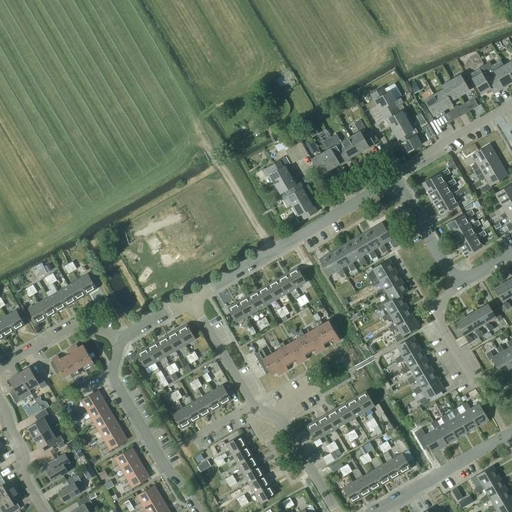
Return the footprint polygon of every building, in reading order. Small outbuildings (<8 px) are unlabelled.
[(489,62),(484,65),(499,90),(504,87),(503,86),(511,81),(511,78),(504,65),(501,60),(492,66),(489,62)] [(499,90),(484,65),(478,68),(479,69),(470,74),(481,94),(491,88),(494,93),(499,90)] [(461,75),(451,80),(460,96),(470,90),(461,75)] [(444,90),(450,101),(460,96),(451,80),(442,86),(444,89),(444,90)] [(391,91),(387,93),(383,87),(371,94),(375,101),(376,100),(381,109),(380,110),(383,115),(397,107),(397,106),(403,102),(400,97),(396,100),(391,91)] [(450,101),(444,90),(434,95),(443,110),(452,105),(450,101)] [(443,110),(434,95),(425,101),(434,116),(439,113),(441,117),(442,117),(446,115),(443,110)] [(474,98),(470,101),(475,108),(479,106),(474,98)] [(408,120),(402,111),(405,109),(402,104),(397,107),(383,115),(386,120),(387,120),(393,129),(408,120)] [(469,112),(465,104),(461,106),(465,114),(469,112)] [(460,117),(455,109),(452,112),(456,119),(460,117)] [(451,123),(446,115),(442,117),(447,125),(451,123)] [(400,144),(401,144),(416,135),(419,133),(410,119),(408,120),(393,129),(398,138),(397,139),(400,144)] [(355,124),(359,132),(350,137),(359,152),(369,147),(370,148),(375,145),(372,139),(368,133),(361,120),(355,124)] [(437,135),(443,132),(436,120),(430,123),(437,135)] [(312,122),(305,126),(312,137),(318,134),(312,122)] [(428,124),(423,127),(431,140),(436,137),(428,124)] [(336,134),(331,137),(345,162),(350,159),(350,158),(359,152),(350,137),(341,142),(336,134)] [(401,144),(407,153),(409,152),(413,150),(422,144),(416,135),(401,144)] [(327,150),(321,154),(330,169),(340,163),(340,164),(345,162),(331,137),(322,142),(327,150)] [(312,139),(306,142),(311,151),(318,148),(312,139)] [(296,145),(303,157),(308,154),(301,142),(296,145)] [(474,169),(479,166),(478,164),(495,154),(489,143),(472,153),(477,161),(471,165),(474,169)] [(291,148),(298,160),(303,157),(296,145),(291,148)] [(293,164),(298,160),(291,148),(285,151),(293,164)] [(330,169),(321,154),(311,159),(320,174),(330,169)] [(480,180),(485,177),(484,174),(501,164),(495,154),(478,164),(479,166),(483,172),(477,175),(480,180)] [(290,175),(285,166),(290,163),(286,157),(279,161),(264,170),(267,176),(269,175),(275,184),(290,175)] [(453,160),(447,163),(450,168),(455,165),(453,160)] [(507,175),(502,166),(501,164),(484,174),(485,177),(489,182),(483,186),(486,190),(492,187),(491,185),(507,175)] [(422,183),(429,194),(446,183),(442,177),(450,172),(447,168),(422,183)] [(275,184),(281,194),(286,191),(286,190),(296,184),(290,175),(275,184)] [(429,194),(435,204),(452,194),(448,188),(456,183),(453,179),(446,183),(429,194)] [(287,197),(292,207),(308,198),(302,188),(303,187),(300,182),(296,184),(286,190),(286,191),(281,194),(284,199),(287,197)] [(497,209),(502,206),(501,203),(511,196),(511,182),(511,183),(495,193),(500,201),(494,204),(497,209)] [(452,194),(435,204),(441,214),(458,204),(454,198),(462,193),(469,189),(466,185),(459,189),(452,194)] [(503,219),(508,216),(507,214),(511,210),(511,196),(501,203),(502,206),(506,211),(500,215),(503,219)] [(308,198),(292,207),(298,216),(301,215),(304,220),(317,212),(314,207),(313,207),(308,198)] [(446,224),(453,235),(470,225),(466,218),(474,214),(471,210),(446,224)] [(453,235),(458,245),(476,234),(472,229),(480,224),(478,220),(470,225),(453,235)] [(382,222),(373,227),(371,228),(381,245),(383,243),(389,240),(393,246),(398,244),(394,237),(391,238),(382,222)] [(387,250),(383,243),(381,245),(371,228),(361,234),(371,251),(373,250),(379,246),(383,253),(387,250)] [(476,234),(458,245),(465,256),(482,246),(478,239),(486,234),(483,230),(476,234)] [(377,256),(373,250),(371,251),(361,234),(351,240),(360,257),(363,256),(368,252),(372,259),(377,256)] [(367,262),(363,256),(360,257),(351,240),(340,247),(350,263),(352,262),(358,258),(362,265),(367,262)] [(356,268),(352,262),(350,263),(340,247),(330,253),(340,269),(342,268),(348,264),(352,271),(356,268)] [(346,275),(342,268),(340,269),(330,253),(319,259),(329,276),(337,271),(341,277),(346,275)] [(374,286),(380,282),(379,280),(396,270),(389,259),(373,269),(378,277),(371,281),(374,286)] [(72,262),(68,264),(73,271),(77,269),(72,262)] [(73,271),(68,264),(64,266),(69,273),(73,271)] [(38,266),(34,268),(39,277),(43,275),(48,273),(44,265),(39,267),(38,266)] [(297,267),(287,273),(296,288),(306,282),(297,267)] [(377,291),(379,294),(380,296),(386,292),(385,290),(402,280),(396,270),(379,280),(380,282),(383,288),(377,291)] [(53,273),(49,276),(53,283),(57,280),(53,273)] [(287,273),(277,279),(286,294),(296,288),(287,273)] [(88,274),(78,280),(86,295),(97,289),(88,274)] [(53,283),(49,276),(45,278),(49,285),(53,283)] [(277,279),(267,284),(276,300),(286,294),(277,279)] [(78,280),(68,285),(76,300),(86,295),(78,280)] [(408,290),(402,280),(385,290),(386,292),(390,298),(377,306),(379,310),(386,306),(385,304),(401,295),(401,294),(408,290)] [(511,295),(511,294),(505,282),(495,288),(504,304),(507,309),(511,306),(508,302),(507,302),(505,299),(511,295)] [(267,284),(257,290),(266,305),(276,300),(267,284)] [(33,285),(29,287),(33,294),(37,292),(33,285)] [(68,285),(58,291),(67,306),(76,300),(68,285)] [(33,294),(29,287),(25,290),(29,297),(33,294)] [(48,297),(57,312),(67,306),(58,291),(56,288),(46,294),(48,297)] [(257,290),(248,296),(256,311),(266,305),(257,290)] [(304,295),(301,297),(305,304),(309,302),(304,295)] [(407,305),(401,295),(385,304),(386,306),(389,312),(382,316),(384,319),(385,321),(392,317),(390,314),(407,305)] [(248,296),(238,302),(246,317),(256,311),(248,296)] [(48,297),(38,303),(47,318),(57,312),(48,297)] [(305,304),(301,297),(297,299),(301,306),(305,304)] [(246,317),(238,302),(227,307),(236,323),(246,317)] [(47,318),(38,303),(28,309),(37,324),(47,318)] [(488,303),(477,310),(484,323),(489,331),(494,328),(491,324),(490,325),(488,321),(496,317),(488,303)] [(391,331),(398,328),(396,325),(413,315),(407,305),(390,314),(392,317),(395,323),(389,327),(391,331)] [(491,308),(498,321),(503,318),(495,305),(491,308)] [(285,306),(281,308),(285,315),(289,313),(285,306)] [(285,315),(281,308),(277,310),(281,318),(285,315)] [(16,310),(6,316),(15,331),(25,325),(16,310)] [(466,316),(474,329),(479,337),(483,334),(481,330),(480,331),(477,327),(484,323),(477,310),(466,316)] [(419,326),(413,315),(396,325),(398,328),(398,329),(401,334),(395,338),(397,342),(404,338),(402,336),(419,326)] [(6,316),(0,319),(0,328),(5,337),(15,331),(6,316)] [(474,329),(466,316),(456,322),(469,343),(473,341),(470,336),(469,337),(467,334),(474,329)] [(320,320),(317,322),(328,342),(332,339),(334,343),(339,340),(329,321),(323,324),(320,320)] [(315,328),(310,332),(321,350),(325,348),(324,345),(328,342),(317,322),(313,324),(315,328)] [(187,324),(177,330),(185,345),(196,339),(187,324)] [(247,327),(252,335),(255,332),(251,325),(247,327)] [(177,330),(167,336),(175,351),(185,345),(177,330)] [(302,331),(298,333),(309,353),(314,350),(316,353),(321,350),(310,332),(304,335),(302,331)] [(297,339),(291,343),(302,361),(307,359),(305,355),(309,353),(298,333),(294,335),(297,339)] [(167,336),(157,341),(166,356),(175,351),(167,336)] [(395,359),(397,361),(398,363),(405,360),(403,357),(420,347),(414,337),(397,347),(402,355),(395,359)] [(157,341),(147,347),(156,362),(166,356),(157,341)] [(283,342),(279,344),(291,363),(295,361),(297,364),(302,361),(291,343),(285,346),(283,342)] [(78,347),(76,344),(72,347),(83,366),(88,363),(90,367),(94,364),(83,345),(78,347)] [(278,350),(273,353),(284,372),(288,370),(286,366),(291,363),(279,344),(276,346),(278,350)] [(496,348),(500,354),(501,353),(511,370),(511,369),(511,347),(510,348),(504,351),(501,346),(496,348)] [(67,350),(68,353),(64,356),(75,375),(79,373),(77,369),(83,366),(72,347),(67,350)] [(156,362),(147,347),(137,353),(145,368),(156,362)] [(426,357),(420,347),(403,357),(405,360),(408,365),(401,369),(404,373),(410,370),(409,367),(426,357)] [(284,372),(273,353),(267,357),(262,349),(258,351),(254,354),(266,374),(270,372),(272,375),(276,372),(278,375),(284,372)] [(194,351),(190,354),(194,361),(198,359),(194,351)] [(501,376),(510,371),(511,370),(501,353),(500,354),(494,357),(491,351),(486,354),(489,359),(491,359),(501,376)] [(194,361),(190,354),(186,356),(190,363),(194,361)] [(69,374),(72,378),(75,375),(64,356),(60,358),(58,355),(54,357),(56,361),(51,364),(56,373),(60,371),(64,377),(69,374)] [(432,368),(426,357),(409,367),(410,370),(411,369),(414,375),(407,379),(410,384),(417,380),(416,378),(432,368)] [(174,363),(170,365),(175,372),(179,370),(174,363)] [(175,372),(170,365),(166,367),(171,375),(175,372)] [(29,367),(19,373),(29,390),(39,384),(41,388),(47,385),(41,374),(35,378),(29,367)] [(438,379),(432,368),(416,378),(417,380),(420,386),(414,390),(416,394),(423,390),(421,388),(438,379)] [(157,373),(161,380),(165,378),(161,371),(157,373)] [(32,394),(29,390),(19,373),(9,379),(15,389),(10,393),(16,404),(32,394)] [(444,389),(438,379),(421,388),(423,390),(426,396),(420,400),(422,405),(429,401),(428,399),(444,389)] [(190,383),(194,390),(198,388),(194,381),(190,383)] [(223,385),(212,391),(221,406),(231,400),(223,385)] [(85,407),(78,411),(81,415),(87,411),(87,410),(104,400),(98,390),(81,400),(85,407)] [(212,391),(203,396),(211,412),(221,406),(212,391)] [(366,391),(356,397),(365,412),(375,406),(366,391)] [(203,396),(193,402),(201,417),(211,412),(203,396)] [(356,397),(346,403),(355,418),(365,412),(356,397)] [(91,417),(84,421),(86,425),(93,421),(92,420),(110,410),(104,400),(87,410),(87,411),(91,417)] [(193,402),(183,408),(192,423),(201,417),(193,402)] [(466,402),(464,403),(462,405),(466,411),(468,410),(478,427),(488,420),(479,404),(470,409),(466,402)] [(346,403),(336,408),(345,423),(355,418),(346,403)] [(36,404),(31,407),(35,413),(40,410),(36,404)] [(192,423),(183,408),(173,414),(181,429),(192,423)] [(336,408),(326,414),(335,429),(345,423),(336,408)] [(467,433),(478,427),(468,410),(466,411),(460,415),(456,408),(452,411),(455,417),(457,416),(467,433)] [(27,427),(33,438),(50,428),(47,423),(51,420),(45,410),(35,416),(38,421),(27,427)] [(92,420),(93,421),(96,427),(90,431),(92,435),(99,431),(98,430),(116,420),(110,410),(92,420)] [(326,414),(316,420),(325,435),(335,429),(326,414)] [(457,439),(467,433),(457,416),(455,417),(450,421),(446,415),(441,417),(445,424),(447,422),(457,439)] [(373,418),(370,420),(374,428),(378,425),(373,418)] [(102,437),(96,441),(98,445),(105,441),(104,440),(121,430),(116,420),(98,430),(99,431),(102,437)] [(325,435),(316,420),(306,426),(315,441),(325,435)] [(446,445),(457,439),(447,422),(445,424),(439,427),(436,421),(431,423),(435,430),(437,428),(446,445)] [(378,425),(374,428),(378,434),(382,432),(378,425)] [(50,428),(33,438),(39,448),(50,442),(53,447),(63,441),(58,431),(53,433),(50,428)] [(433,453),(446,445),(437,428),(435,430),(425,435),(422,429),(415,433),(424,449),(429,446),(433,453)] [(108,446),(101,450),(104,455),(111,451),(110,450),(127,440),(121,430),(104,440),(105,441),(108,446)] [(354,430),(350,432),(354,439),(358,437),(354,430)] [(226,444),(232,454),(247,445),(241,435),(226,444)] [(74,439),(67,444),(70,449),(78,445),(74,439)] [(334,441),(330,444),(334,451),(338,448),(334,441)] [(387,441),(383,443),(387,450),(391,448),(387,441)] [(232,454),(237,464),(252,455),(247,445),(232,454)] [(325,445),(319,448),(321,453),(327,450),(325,445)] [(364,454),(368,452),(363,445),(359,448),(364,454)] [(70,451),(76,459),(84,455),(78,446),(70,451)] [(138,458),(132,448),(114,458),(118,465),(112,469),(114,473),(121,469),(120,468),(138,458)] [(367,452),(363,455),(367,462),(371,460),(367,452)] [(65,453),(48,463),(51,468),(46,471),(52,481),(68,472),(65,466),(70,462),(65,453)] [(402,453),(392,459),(401,474),(411,468),(402,453)] [(201,454),(195,458),(198,463),(204,459),(201,454)] [(214,459),(216,463),(223,459),(221,455),(214,459)] [(237,464),(243,474),(258,465),(252,455),(237,464)] [(367,462),(363,455),(359,457),(363,464),(367,462)] [(126,478),(143,468),(138,458),(120,468),(121,469),(124,475),(118,479),(120,483),(127,479),(126,478)] [(223,459),(216,463),(218,467),(225,463),(223,459)] [(392,459),(382,465),(391,480),(401,474),(392,459)] [(197,466),(201,472),(211,466),(208,460),(197,466)] [(348,464),(343,466),(348,473),(352,471),(348,464)] [(243,474),(249,483),(264,475),(258,465),(243,474)] [(382,465),(372,470),(381,485),(391,480),(382,465)] [(83,471),(88,479),(96,475),(90,466),(83,471)] [(348,473),(343,466),(340,469),(344,476),(348,473)] [(475,488),(476,490),(477,492),(484,488),(483,486),(499,477),(493,466),(476,476),(481,484),(475,488)] [(132,488),(149,478),(143,468),(126,478),(127,479),(130,484),(123,488),(126,493),(133,489),(132,488)] [(105,470),(99,473),(102,480),(108,476),(105,470)] [(372,470),(363,476),(371,491),(381,485),(372,470)] [(77,486),(82,483),(77,474),(66,480),(69,485),(58,492),(64,502),(80,492),(77,486)] [(225,479),(228,483),(235,478),(232,475),(225,479)] [(249,483),(255,493),(270,484),(264,475),(249,483)] [(363,476),(353,482),(362,497),(371,491),(363,476)] [(483,503),(490,499),(489,497),(505,487),(499,477),(483,486),(484,488),(487,494),(481,498),(483,503)] [(0,498),(1,499),(16,490),(10,480),(5,483),(2,478),(0,478),(0,498)] [(235,478),(228,483),(230,486),(237,482),(235,478)] [(362,497),(353,482),(343,488),(351,503),(362,497)] [(270,484),(255,493),(261,503),(276,495),(270,484)] [(160,495),(154,485),(137,495),(141,502),(134,506),(137,510),(144,507),(143,506),(160,495)] [(511,497),(505,487),(489,497),(490,499),(491,500),(494,505),(487,509),(488,511),(491,511),(496,509),(495,507),(511,497)] [(1,499),(4,504),(1,506),(2,507),(0,508),(2,511),(13,511),(20,508),(17,503),(22,499),(16,490),(1,499)] [(237,498),(239,503),(246,498),(244,494),(237,498)] [(89,511),(87,508),(93,504),(87,495),(77,501),(80,507),(70,511),(89,511)] [(154,511),(166,505),(160,495),(143,506),(144,507),(146,511),(154,511)] [(458,500),(462,507),(469,503),(465,497),(458,500)] [(510,511),(511,511),(511,497),(495,507),(496,509),(497,511),(510,511)] [(246,498),(239,503),(241,506),(248,502),(246,498)] [(129,500),(125,503),(130,511),(134,509),(129,500)] [(290,507),(286,500),(282,502),(286,509),(290,507)]
